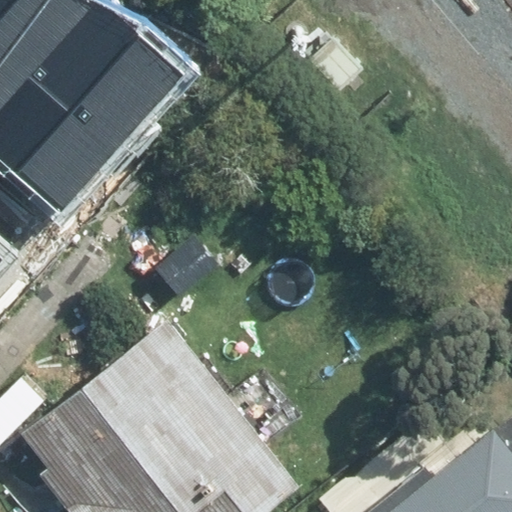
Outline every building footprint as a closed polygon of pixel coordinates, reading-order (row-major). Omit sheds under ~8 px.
[(0,110),(95,1),(92,0),(15,0),(0,17),(0,110)] [(0,0),(0,17),(15,0),(0,0)] [(0,157),(17,173),(136,37),(95,1),(0,110),(0,157)] [(324,21),(307,40),(321,54),(317,58),(349,89),(374,64),(346,37),(344,40),(324,21)] [(182,75),(136,37),(17,173),(60,211),(182,75)] [(267,511),(314,477),(186,311),(32,428),(59,463),(55,466),(90,511),(267,511)] [(511,511),(511,417),(450,466),(441,455),(384,499),(394,511),(392,511),(511,511)]
